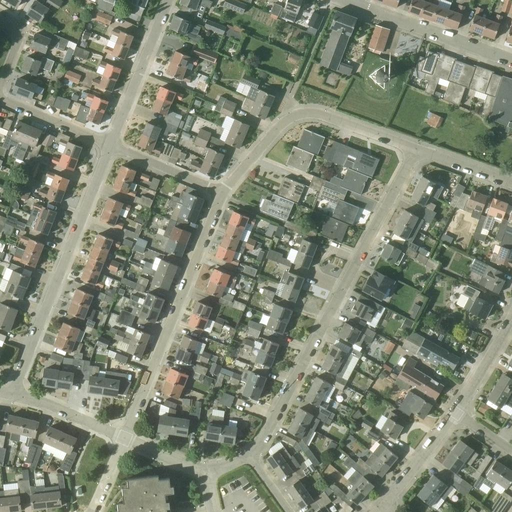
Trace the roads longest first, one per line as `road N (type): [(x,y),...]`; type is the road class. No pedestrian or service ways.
road 1 (residential): [(245,457),(266,434),(415,150)]
road 2 (residential): [(123,438),(221,192)]
road 3 (residential): [(12,392),(110,147)]
road 4 (residential): [(511,62),(348,2)]
road 5 (residential): [(110,147),(168,0)]
road 6 (residential): [(415,150),(332,118),(294,116)]
road 7 (residential): [(123,438),(12,392)]
road 8 (residential): [(110,147),(0,99)]
